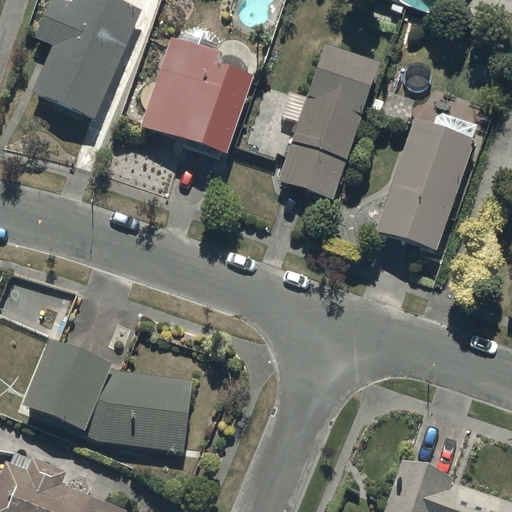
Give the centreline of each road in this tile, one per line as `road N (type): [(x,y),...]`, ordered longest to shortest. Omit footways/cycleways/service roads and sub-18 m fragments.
road 1 (residential): [(0,210),(340,321)]
road 2 (residential): [(340,321),(263,511)]
road 3 (residential): [(340,321),(511,380)]
